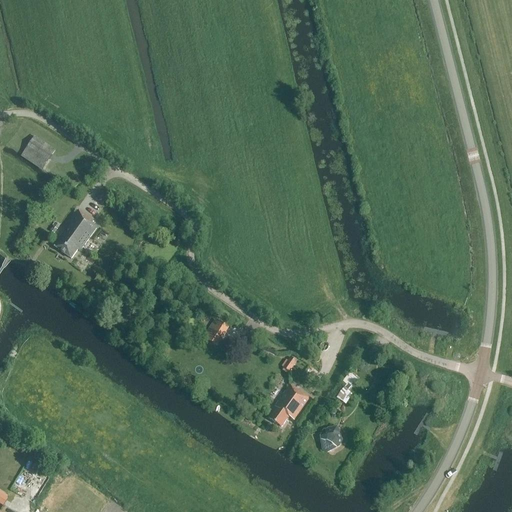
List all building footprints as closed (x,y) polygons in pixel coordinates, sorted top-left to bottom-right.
[(42,171),(56,151),(34,137),(21,157),(42,171)] [(102,204),(108,196),(101,192),(95,200),(102,204)] [(80,252),(97,227),(92,224),(94,222),(78,211),(59,237),(61,239),(55,248),(71,260),(78,250),(80,252)] [(215,319),(207,332),(221,341),(229,328),(215,319)] [(289,373),(297,362),(291,357),(283,368),(289,373)] [(353,371),(344,380),(348,384),(338,396),(346,404),(355,394),(350,390),(361,378),(353,371)] [(293,421),(309,399),(290,385),(275,407),(276,409),(269,419),(281,428),(289,417),(293,421)] [(327,453),(339,447),(342,441),(339,435),(340,433),(337,428),(328,429),(327,430),(324,431),(320,437),(322,451),(327,453)]
